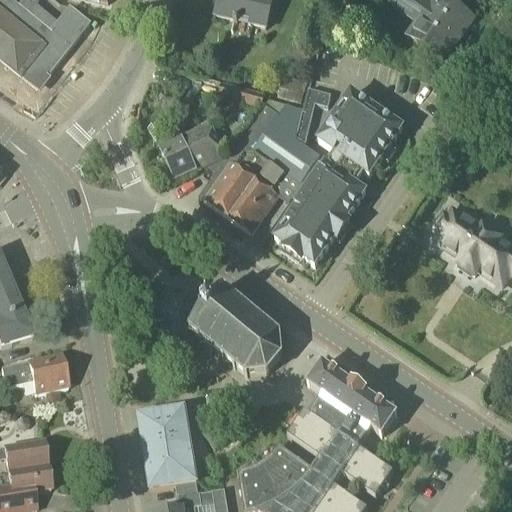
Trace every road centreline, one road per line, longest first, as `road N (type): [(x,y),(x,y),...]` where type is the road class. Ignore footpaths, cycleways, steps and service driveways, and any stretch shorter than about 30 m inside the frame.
road 1 (residential): [(309,319),(511,30)]
road 2 (secondary): [(119,511),(66,221)]
road 3 (secondary): [(511,455),(309,319)]
road 4 (secondary): [(309,319),(190,237),(141,214)]
road 5 (tertiary): [(102,110),(138,56),(155,0)]
